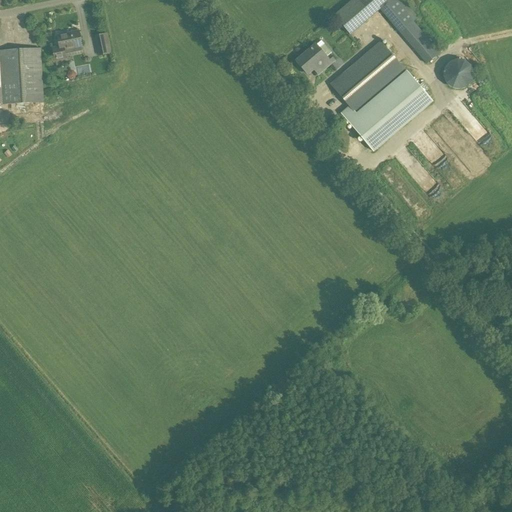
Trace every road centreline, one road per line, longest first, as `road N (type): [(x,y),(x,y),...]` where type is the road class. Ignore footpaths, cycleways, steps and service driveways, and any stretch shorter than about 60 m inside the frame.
road 1 (track): [(354,173),(511,356)]
road 2 (track): [(206,0),(354,173)]
